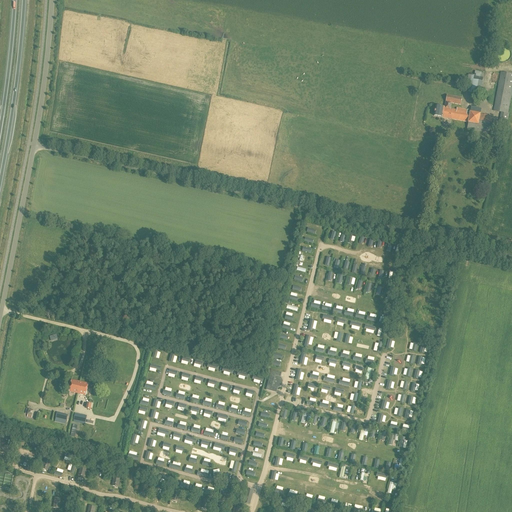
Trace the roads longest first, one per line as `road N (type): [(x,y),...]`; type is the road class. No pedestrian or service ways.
road 1 (unclassified): [(511,255),(35,144)]
road 2 (trunk): [(0,180),(24,0)]
road 3 (unclassified): [(35,144),(0,318)]
road 4 (unclassified): [(35,144),(51,0)]
road 5 (trunk): [(13,0),(0,121)]
